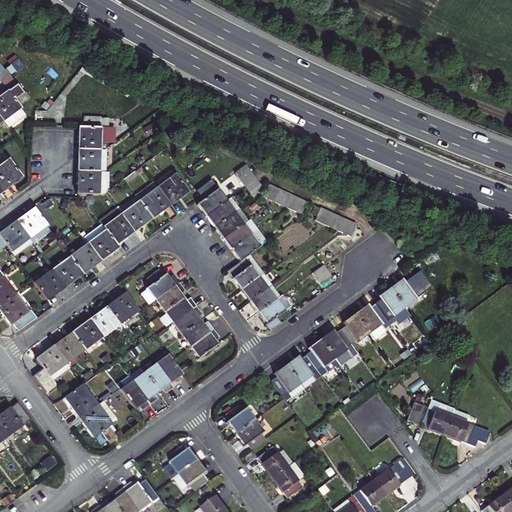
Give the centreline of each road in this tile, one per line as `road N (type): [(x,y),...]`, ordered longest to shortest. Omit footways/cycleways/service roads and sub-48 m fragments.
road 1 (motorway): [(85,0),(288,108),(511,201)]
road 2 (motorway): [(511,161),(311,77),(160,0)]
road 3 (residential): [(2,359),(172,234),(261,356)]
road 4 (residential): [(261,356),(386,263)]
road 5 (residential): [(15,376),(91,480)]
road 6 (residential): [(264,511),(190,408)]
road 7 (residential): [(91,480),(190,408)]
